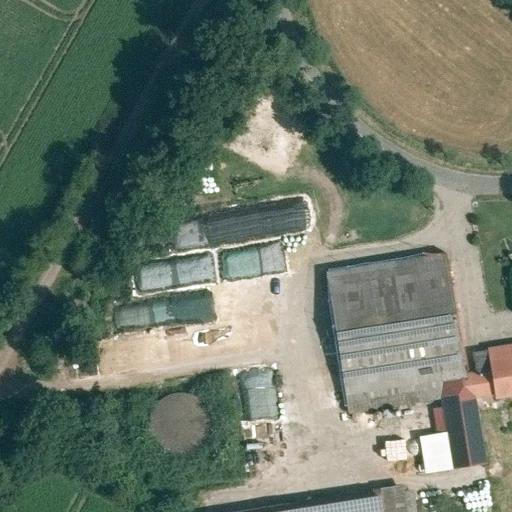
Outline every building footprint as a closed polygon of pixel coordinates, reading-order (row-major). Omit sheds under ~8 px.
[(316,203),(173,222),(177,248),(250,238),(250,232),(318,223),(316,203)] [(452,254),(334,271),(354,413),(441,400),(451,464),(483,460),(475,399),(511,393),(511,338),(501,340),(505,367),(469,372),(452,254)] [(207,256),(138,262),(141,294),(210,287),(207,256)] [(198,296),(118,308),(122,331),(202,319),(198,296)] [(161,339),(130,341),(132,365),(163,363),(161,339)] [(206,430),(207,422),(206,414),(202,406),(197,400),(191,395),(183,392),(175,390),(167,391),(159,395),(153,400),(148,406),(144,414),(143,422),(144,430),(148,438),(153,444),(159,449),(167,452),(175,454),(183,452),(191,449),(197,444),(202,438),(206,430)] [(382,511),(380,495),(274,509),(274,511),(382,511)]
